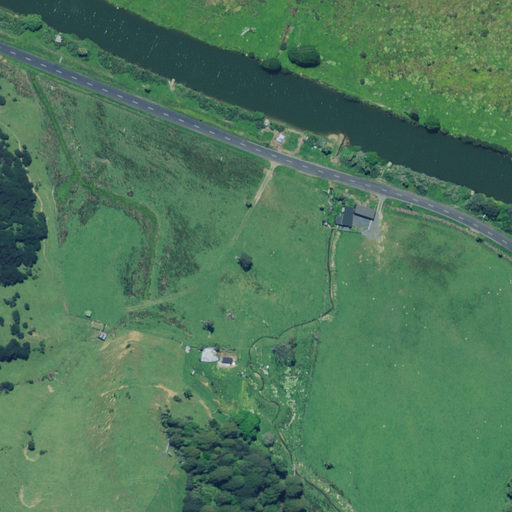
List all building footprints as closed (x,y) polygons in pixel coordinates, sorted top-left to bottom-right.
[(62,36),(56,34),(54,41),(60,43),(62,36)] [(282,129),(280,138),(289,141),(292,132),(282,129)] [(375,208),(353,200),(350,208),(372,216),(375,208)] [(350,207),(343,207),(343,217),(335,216),(335,225),(349,226),(350,207)] [(219,350),(205,348),(205,352),(203,352),(202,361),(217,362),(219,350)]
